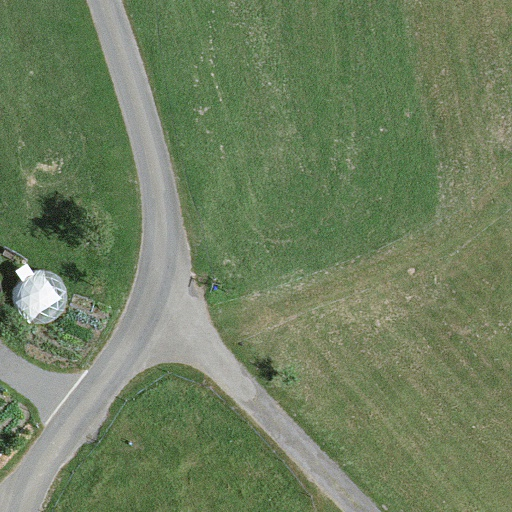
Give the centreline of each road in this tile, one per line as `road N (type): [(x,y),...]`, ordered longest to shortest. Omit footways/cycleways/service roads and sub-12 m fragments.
road 1 (unclassified): [(105,0),(151,151),(167,283),(181,314),(360,511)]
road 2 (track): [(23,511),(47,453),(167,283)]
